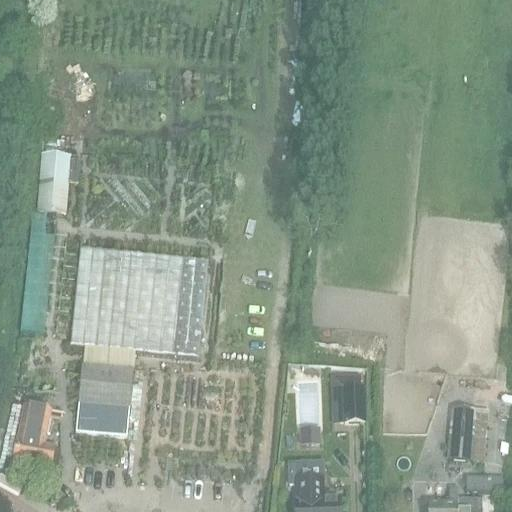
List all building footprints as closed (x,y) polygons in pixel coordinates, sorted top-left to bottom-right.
[(36,215),(64,217),(69,157),(41,154),(36,215)] [(69,347),(135,354),(197,359),(207,263),(79,251),(69,347)] [(75,434),(125,439),(132,372),(81,368),(77,409),(75,434)] [(330,379),(332,427),(365,426),(364,390),(359,390),(359,378),(330,379)] [(12,464),(49,471),(53,450),(42,448),(48,415),(22,410),(12,464)] [(447,454),(446,462),(483,465),(487,413),(450,411),(449,424),(447,454)] [(316,432),(300,432),(300,448),(316,447),(316,432)] [(324,465),(287,466),(288,489),(296,488),(296,503),(294,503),(294,511),(336,511),(336,502),(320,503),(320,488),(324,487),(324,465)] [(465,478),(465,494),(490,495),(490,493),(501,493),(503,493),(503,478),(465,478)] [(425,506),(425,511),(480,511),(481,501),(456,501),(456,493),(448,493),(448,506),(425,506)]
